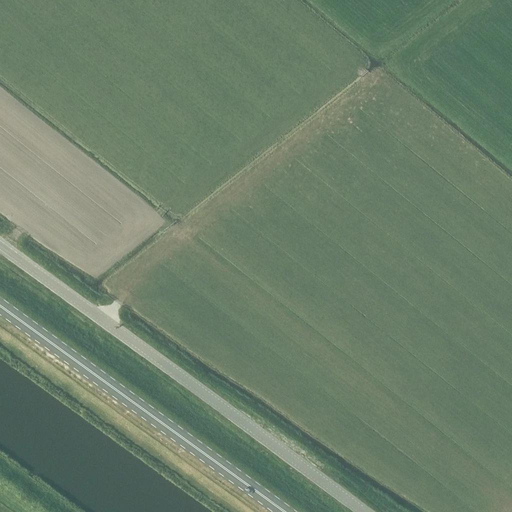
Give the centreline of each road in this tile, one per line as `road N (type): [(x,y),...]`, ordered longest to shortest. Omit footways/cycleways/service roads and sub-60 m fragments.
road 1 (unclassified): [(0,245),(362,511)]
road 2 (primary): [(284,511),(0,306)]
